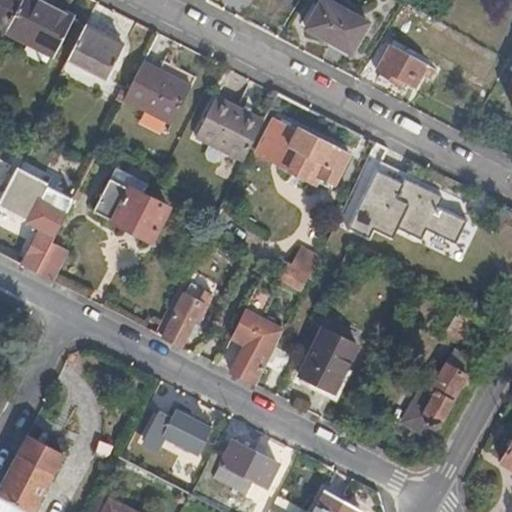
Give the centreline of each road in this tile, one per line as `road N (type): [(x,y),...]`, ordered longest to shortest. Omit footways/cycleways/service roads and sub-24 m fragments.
road 1 (residential): [(426,504),(361,460),(57,309)]
road 2 (residential): [(145,0),(511,181)]
road 3 (unclassified): [(511,352),(426,504)]
road 4 (residential): [(0,423),(57,309)]
